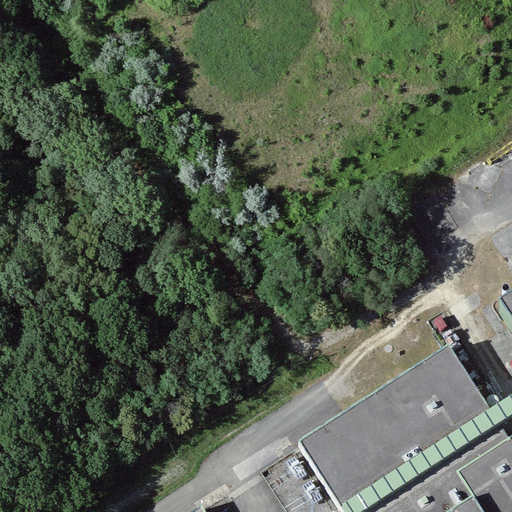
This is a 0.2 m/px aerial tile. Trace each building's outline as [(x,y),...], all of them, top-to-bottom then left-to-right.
[(511,308),(502,315),(511,329),(511,308)] [(338,511),(351,511),(494,421),(450,353),(299,450),(338,511)] [(511,409),(494,421),(351,511),(388,511),(504,438),(511,433),(511,409)] [(468,511),(475,508),(459,483),(511,450),(504,438),(388,511),(468,511)] [(459,483),(475,508),(477,511),(511,511),(511,449),(511,450),(459,483)]
